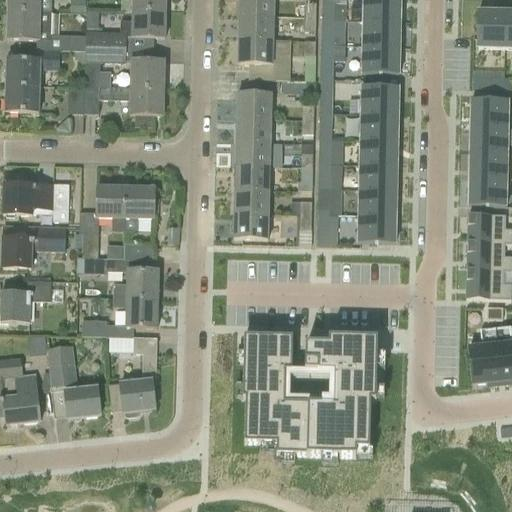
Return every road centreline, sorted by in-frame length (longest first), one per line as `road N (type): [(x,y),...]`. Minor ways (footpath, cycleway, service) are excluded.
road 1 (residential): [(511,406),(439,414),(422,401),(423,278),(435,256),(440,129),(432,107),(434,0)]
road 2 (residential): [(0,466),(166,448),(183,438),(191,420),(197,158)]
road 3 (residential): [(197,158),(0,152)]
road 4 (residential): [(197,158),(202,0)]
